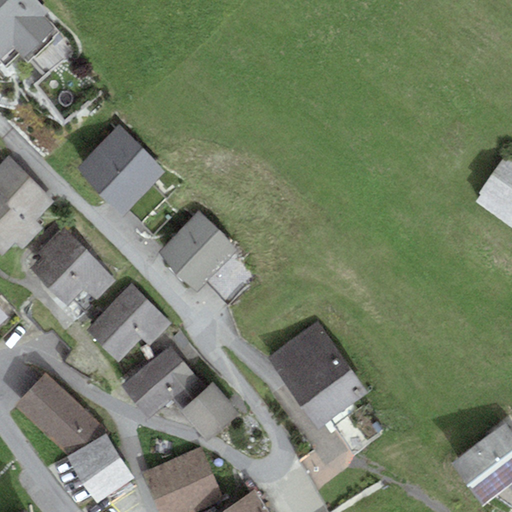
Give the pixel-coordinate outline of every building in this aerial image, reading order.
[(47,12),(36,0),(0,0),(0,57),(12,46),(24,58),(55,30),(42,16),(47,12)] [(74,171),(122,217),(165,171),(117,126),(74,171)] [(511,156),(506,153),(478,194),(482,196),(477,203),(511,226),(511,156)] [(10,155),(0,165),(0,251),(4,255),(14,244),(21,251),(44,227),(37,221),(57,200),(10,155)] [(197,292),(237,250),(196,212),(157,254),(197,292)] [(67,307),(86,288),(99,301),(117,284),(64,228),(38,253),(43,258),(31,270),(67,307)] [(132,284),(86,332),(118,363),(141,339),(150,348),(173,323),(132,284)] [(0,325),(9,318),(0,308),(0,325)] [(367,394),(317,321),(266,356),(316,429),(367,394)] [(148,419),(200,379),(174,346),(122,386),(148,419)] [(103,427),(46,374),(15,406),(68,456),(103,427)] [(234,409),(211,380),(184,402),(208,430),(234,409)] [(511,484),(511,433),(504,423),(449,464),(482,507),(508,488),(511,484)] [(133,478),(105,434),(68,456),(66,458),(97,503),(133,478)] [(195,511),(224,500),(201,447),(142,473),(159,511),(195,511)] [(266,511),(254,492),(221,511),(266,511)]
